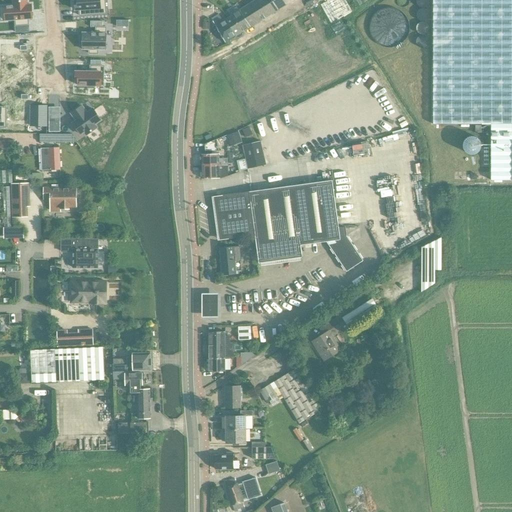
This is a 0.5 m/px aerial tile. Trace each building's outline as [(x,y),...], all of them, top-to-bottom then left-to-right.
[(14,6),(0,6),(0,13),(1,21),(15,20),(15,26),(29,25),(28,19),(32,18),(31,5),(27,5),(26,0),(24,0),(13,1),(14,6)] [(77,0),(74,0),(75,10),(79,10),(80,16),(106,14),(104,0),(77,0)] [(282,0),(255,0),(227,18),(232,26),(230,28),(235,36),(238,37),(242,35),(242,31),(285,5),(282,0)] [(344,0),(326,0),(337,20),(351,12),(344,0)] [(491,180),(511,180),(511,0),(432,0),(433,124),(491,124),(491,180)] [(225,42),(235,36),(230,28),(232,26),(227,18),(222,21),(218,14),(211,19),(215,25),(225,42)] [(302,23),(281,35),(290,50),(311,38),(302,23)] [(80,36),(80,44),(83,44),(82,49),(89,49),(89,53),(98,54),(98,50),(106,50),(106,27),(96,27),(96,33),(83,33),(83,36),(80,36)] [(90,72),(76,72),(75,81),(78,81),(78,85),(103,86),(104,66),(91,66),(90,72)] [(82,106),(71,114),(77,121),(73,124),(81,134),(84,132),(86,135),(97,127),(95,124),(101,120),(93,109),(87,113),(82,106)] [(249,127),(242,130),(245,138),(253,135),(249,127)] [(238,131),(226,136),(229,143),(241,138),(238,131)] [(71,134),(40,134),(40,142),(76,142),(71,134)] [(217,139),(211,142),(205,145),(205,151),(219,151),(217,139)] [(246,159),(236,161),(239,172),(248,169),(265,164),(260,141),(243,144),(246,159)] [(41,170),(59,170),(58,148),(40,148),(41,170)] [(205,154),(201,154),(202,166),(221,165),(228,165),(227,158),(219,159),(219,154),(205,154)] [(221,165),(202,166),(202,179),(219,178),(228,176),(228,166),(228,165),(221,165)] [(0,183),(12,183),(12,170),(0,170),(0,183)] [(332,180),(214,196),(219,203),(216,205),(220,211),(217,213),(218,222),(222,224),(220,231),(223,232),(220,240),(255,235),(258,263),(302,257),(300,245),(326,242),(346,272),(363,260),(346,236),(345,227),(339,228),(332,180)] [(12,184),(13,217),(27,217),(27,207),(29,207),(28,183),(12,184)] [(61,208),(76,208),(76,187),(43,187),(44,200),(50,200),(51,213),(61,212),(61,208)] [(91,239),(61,240),(61,252),(62,252),(62,251),(73,251),(73,268),(97,268),(97,266),(104,266),(104,252),(97,252),(97,239),(91,239)] [(439,240),(421,247),(421,250),(421,293),(435,283),(434,270),(441,270),(441,239),(439,240)] [(240,246),(220,248),(222,274),(236,273),(235,261),(241,261),(240,246)] [(116,264),(108,263),(108,274),(116,274),(116,264)] [(75,281),(71,282),(71,285),(71,302),(89,302),(89,303),(104,303),(106,303),(106,282),(75,281)] [(204,314),(219,313),(218,291),(203,292),(204,314)] [(349,328),(376,311),(376,310),(378,309),(372,298),(342,317),(349,328)] [(376,310),(376,311),(379,317),(384,315),(380,308),(378,309),(376,310)] [(329,330),(340,324),(336,318),(319,328),(323,333),(313,339),(325,360),(341,350),(329,330)] [(251,327),(238,327),(238,340),(251,340),(251,327)] [(66,331),(57,331),(58,347),(92,345),(92,329),(79,330),(79,333),(66,334),(66,331)] [(209,345),(225,345),(225,344),(229,344),(229,337),(225,337),(225,332),(209,332),(209,345)] [(209,358),(225,358),(225,345),(209,345),(209,358)] [(103,347),(30,350),(32,382),(104,380),(103,347)] [(244,353),(244,363),(257,355),(257,352),(244,353)] [(127,364),(124,364),(124,359),(113,359),(113,364),(113,371),(127,371),(127,367),(133,367),(133,371),(151,371),(150,353),(132,353),(132,357),(127,357),(127,364)] [(225,371),(225,358),(209,358),(209,372),(225,371)] [(277,395),(280,400),(283,397),(299,423),(322,409),(297,368),(269,385),(269,384),(259,390),(266,402),(277,395)] [(149,389),(144,389),(140,389),(140,385),(142,385),(142,373),(127,373),(127,371),(113,371),(113,378),(125,378),(125,386),(130,385),(130,393),(138,393),(138,418),(149,418),(149,389)] [(225,407),(240,407),(239,386),(224,386),(225,407)] [(15,419),(21,424),(25,420),(20,415),(18,417),(11,410),(1,410),(1,419),(15,419)] [(245,429),(245,416),(250,416),(252,416),(252,410),(240,410),(240,416),(225,416),(225,429),(245,429)] [(148,422),(131,423),(131,434),(148,434),(148,422)] [(131,423),(118,423),(118,434),(131,434),(131,423)] [(303,439),(296,428),(293,431),(300,441),(303,439)] [(245,429),(225,429),(225,443),(245,442),(245,429)] [(302,441),(309,452),(312,450),(306,439),(302,441)] [(251,447),(251,459),(276,458),(271,447),(265,447),(251,447)] [(214,469),(233,469),(233,453),(226,453),(226,455),(215,455),(215,461),(213,463),(213,466),(214,468),(214,469)] [(277,461),(266,465),(269,474),(280,470),(277,461)] [(234,478),(224,481),(233,511),(236,511),(236,509),(243,507),(241,501),(248,499),(248,500),(261,496),(256,478),(242,482),(242,483),(236,485),(235,483),(234,478)] [(287,511),(284,504),(285,504),(284,503),(272,508),(273,511),(287,511)]
